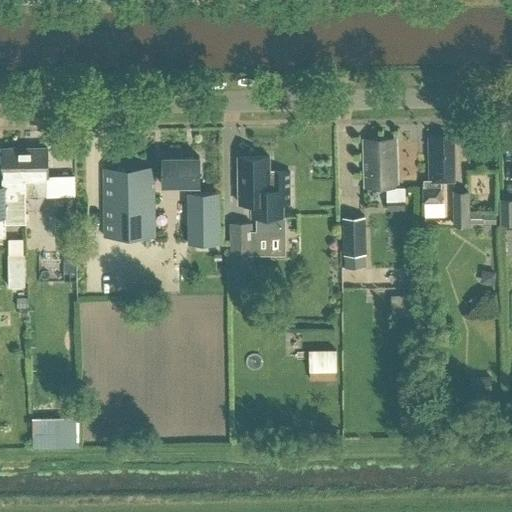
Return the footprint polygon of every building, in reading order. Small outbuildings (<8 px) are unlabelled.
[(423,179),(424,185),(423,185),(423,201),(442,200),(441,179),(454,179),(453,137),(429,137),(430,179),(423,179)] [(372,144),(364,144),(366,187),(396,186),(395,142),(390,143),(389,138),(372,139),(372,144)] [(26,195),(27,195),(26,147),(2,148),(3,177),(5,177),(5,185),(0,185),(0,215),(5,216),(5,222),(26,222),(26,195)] [(46,177),(48,177),(47,147),(26,147),(27,195),(46,194),(46,177)] [(282,189),(270,189),(269,155),(238,156),(238,202),(256,202),(256,216),(258,216),(259,233),(283,232),(282,189)] [(199,156),(162,156),(163,185),(188,185),(188,242),(220,242),(219,191),(200,191),(199,156)] [(154,166),(104,167),(104,236),(155,235),(154,166)] [(468,191),(454,191),(454,224),(469,224),(468,191)] [(501,222),(511,222),(511,197),(501,197),(501,222)] [(471,212),(471,222),(497,222),(497,212),(471,212)] [(345,267),(366,266),(364,216),(343,217),(345,267)] [(251,218),(231,218),(232,298),(253,298),(251,218)] [(8,254),(8,286),(24,285),(24,253),(8,254)] [(483,269),(480,283),(493,285),(496,272),(483,269)] [(414,294),(391,295),(392,314),(415,313),(414,294)] [(339,378),(339,347),(311,347),(311,378),(339,378)] [(471,376),(471,389),(492,390),(492,376),(471,376)] [(33,418),(33,445),(80,444),(79,417),(33,418)]
